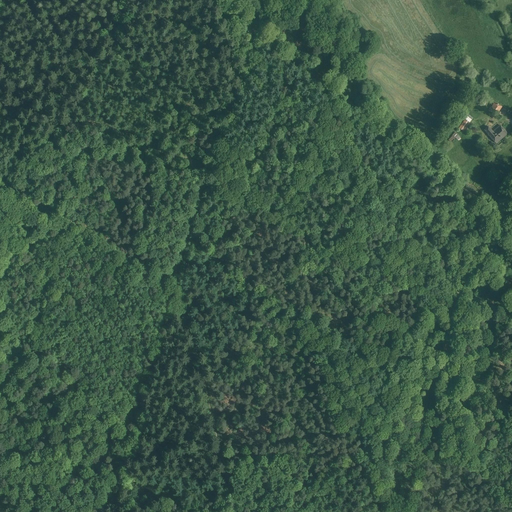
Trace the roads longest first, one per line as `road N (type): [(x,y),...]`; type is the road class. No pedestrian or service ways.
road 1 (track): [(256,31),(178,279),(238,511)]
road 2 (track): [(213,0),(511,224)]
road 3 (track): [(511,198),(464,316),(458,382),(476,478),(511,500)]
road 4 (track): [(403,377),(184,248)]
road 5 (track): [(0,176),(178,279)]
road 6 (track): [(129,249),(0,382)]
